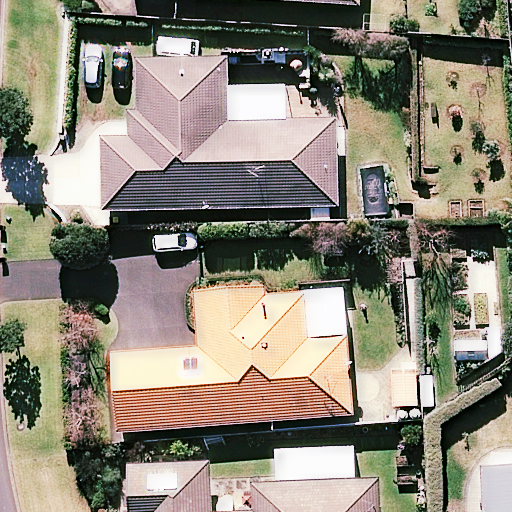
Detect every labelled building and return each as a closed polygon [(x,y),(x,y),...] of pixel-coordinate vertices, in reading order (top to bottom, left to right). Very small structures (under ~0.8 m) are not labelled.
[(195,0),(362,11),(362,0),(195,0)] [(231,63),(139,64),(140,143),(106,143),(107,216),(341,213),(340,127),(231,129),(231,63)] [(355,423),(347,295),(269,300),(269,294),(198,298),(202,354),(117,359),(122,438),(355,423)] [(421,375),(393,376),(395,415),(423,413),(421,375)] [(130,471),(130,511),(381,511),(381,484),(358,485),(357,451),(283,452),(284,488),(255,488),(255,511),(214,511),(214,469),(130,471)] [(511,511),(511,453),(485,454),(486,511),(511,511)]
